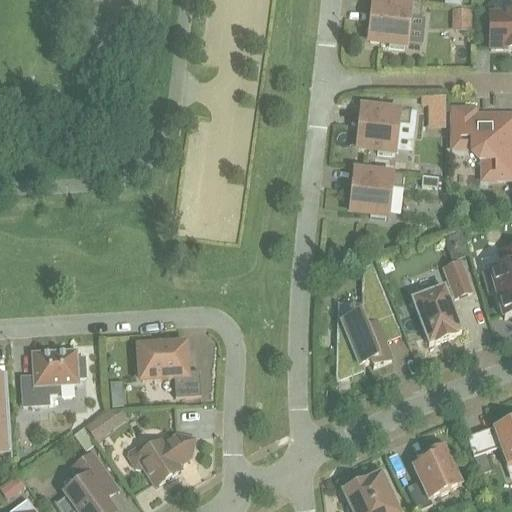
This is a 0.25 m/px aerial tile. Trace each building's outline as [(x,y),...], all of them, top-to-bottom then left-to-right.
[(411,6),(375,2),(373,1),(369,43),(389,46),(389,50),(404,52),(404,47),(407,47),(410,20),(421,21),(422,7),(411,6)] [(511,16),(489,17),(490,53),(511,52),(511,16)] [(428,108),(428,128),(445,128),(445,97),(428,97),(428,108)] [(400,112),(364,109),(361,108),(357,150),(378,152),(377,157),(392,158),(393,154),(395,154),(398,127),(409,128),(411,114),(400,113),(400,112)] [(511,118),(491,119),(474,119),(474,113),(452,113),(452,153),(472,153),(472,157),(479,165),(483,165),(483,183),(511,182),(511,118)] [(355,172),(352,194),(350,214),(370,216),(370,220),(385,222),(386,218),(388,218),(391,191),(402,192),(404,178),(393,176),(355,172)] [(422,180),(421,190),(437,192),(438,182),(422,180)] [(511,252),(499,256),(504,271),(484,276),(490,295),(496,293),(504,322),(511,319),(511,252)] [(442,293),(441,293),(435,295),(433,292),(420,297),(421,300),(414,303),(412,304),(413,306),(428,346),(429,349),(434,347),(456,339),(456,338),(461,336),(460,334),(448,302),(453,300),(454,302),(472,296),(461,267),(443,273),(450,291),(445,293),(444,291),(442,292),(442,293)] [(362,272),(361,317),(361,319),(351,322),(349,323),(348,320),(338,320),(338,316),(337,316),(336,380),(337,380),(337,379),(351,379),(351,380),(352,380),(353,374),(363,374),(363,376),(365,376),(365,372),(364,372),(365,368),(371,366),(373,372),(392,364),(385,347),(390,345),(389,342),(384,344),(377,327),(393,320),(372,268),(362,272)] [(139,352),(141,384),(174,382),(175,402),(201,400),(199,375),(186,376),(184,349),(139,352)] [(49,409),(48,398),(56,398),(59,394),(59,390),(59,389),(78,388),(77,382),(86,381),(85,361),(76,361),(76,356),(60,357),(60,356),(48,357),(33,358),(34,381),(21,381),(23,410),(49,409)] [(7,376),(5,376),(0,376),(0,454),(10,454),(11,462),(12,462),(7,376)] [(102,419),(87,429),(94,439),(109,429),(102,419)] [(511,425),(492,432),(499,452),(506,471),(509,479),(511,477),(511,425)] [(488,456),(480,436),(466,442),(473,461),(488,456)] [(165,442),(144,456),(141,452),(137,451),(129,457),(128,461),(135,472),(140,474),(143,471),(156,491),(181,474),(178,469),(191,461),(194,443),(176,439),(167,445),(165,442)] [(427,459),(423,461),(425,466),(413,471),(420,486),(407,492),(416,511),(425,511),(432,509),(429,503),(461,489),(443,451),(440,453),(438,449),(425,455),(427,459)] [(111,511),(106,504),(118,496),(119,495),(93,457),(72,472),(81,485),(64,497),(66,500),(56,508),(55,506),(54,507),(57,511),(111,511)] [(18,479),(0,492),(0,494),(7,504),(26,490),(18,479)] [(352,492),(351,493),(345,496),(344,495),(343,496),(344,498),(344,497),(350,510),(346,511),(395,511),(381,480),(380,479),(379,479),(379,480),(369,484),(368,485),(368,484),(366,485),(366,486),(360,489),(359,488),(359,489),(352,492),(351,492),(352,492)]
